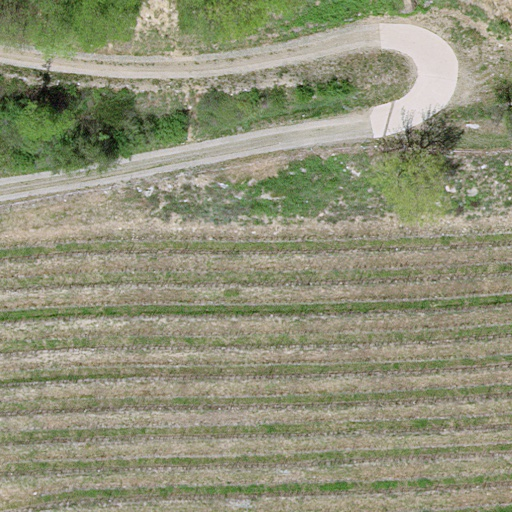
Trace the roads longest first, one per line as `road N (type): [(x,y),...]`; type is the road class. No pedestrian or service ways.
road 1 (track): [(417,110),(438,66),(418,41),(384,33),(218,67),(0,55)]
road 2 (track): [(0,190),(417,110)]
